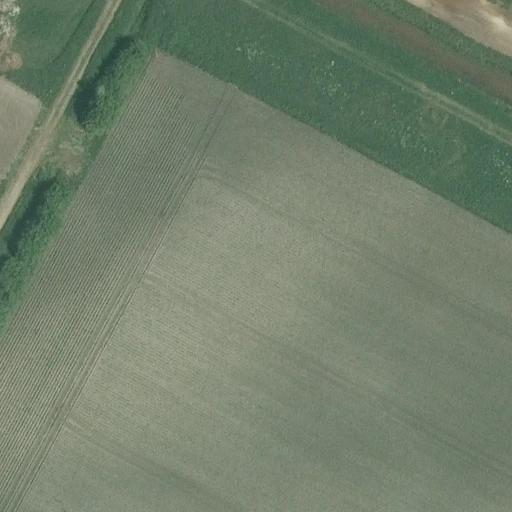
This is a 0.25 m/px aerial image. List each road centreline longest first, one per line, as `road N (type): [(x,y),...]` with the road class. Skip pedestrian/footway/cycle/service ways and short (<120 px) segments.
road 1 (track): [(275,0),(511,125)]
road 2 (track): [(0,222),(119,0)]
